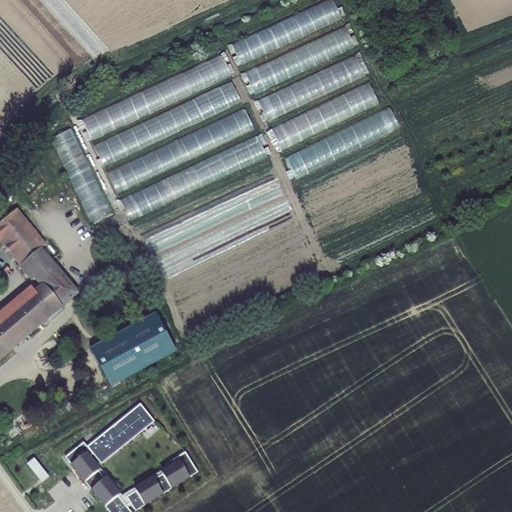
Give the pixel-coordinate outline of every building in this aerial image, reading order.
[(337,0),(329,0),(228,43),(237,65),(345,19),(337,0)] [(349,25),(244,70),(253,90),(357,46),(349,25)] [(360,55),(257,97),(265,118),(354,82),(353,79),(367,73),(360,55)] [(223,59),(80,115),(88,137),(236,79),(230,64),(225,66),(223,59)] [(374,83),(270,125),(279,148),(383,105),(374,83)] [(237,85),(93,140),(100,159),(244,104),(237,85)] [(280,155),(287,175),(400,130),(392,111),(280,155)] [(247,113),(106,167),(113,185),(254,131),(247,113)] [(91,224),(111,214),(70,127),(50,136),(91,224)] [(260,140),(118,196),(125,214),(267,159),(260,140)] [(41,249),(47,244),(39,234),(16,208),(0,221),(0,246),(31,282),(33,280),(41,289),(0,322),(0,359),(78,293),(41,249)] [(149,316),(110,338),(136,375),(171,356),(149,316)] [(105,391),(136,375),(110,338),(83,352),(105,391)] [(108,511),(130,511),(88,459),(93,454),(99,462),(134,434),(136,436),(154,422),(140,404),(87,447),(84,443),(65,458),(108,511)] [(126,497),(135,511),(198,473),(185,452),(172,460),(176,466),(126,497)] [(33,457),(25,463),(41,482),(49,476),(33,457)]
